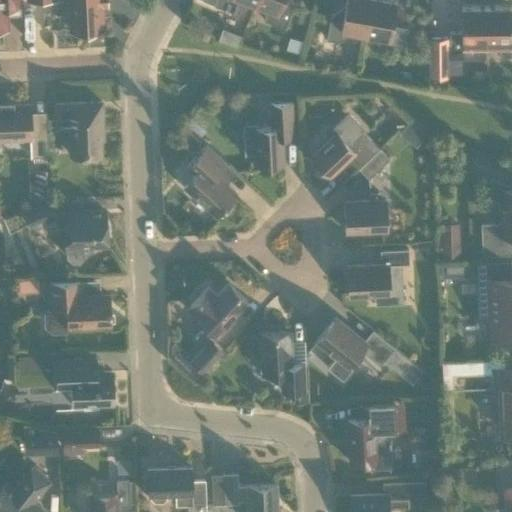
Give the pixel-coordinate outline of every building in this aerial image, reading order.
[(19,7),(18,0),(0,0),(0,22),(7,22),(7,15),(21,14),(21,7),(19,7)] [(71,0),(73,28),(103,27),(102,3),(101,0),(71,0)] [(242,0),(246,0),(255,3),(256,0),(216,0),(214,4),(237,13),(242,0)] [(256,0),(255,3),(268,8),(264,19),(286,27),(295,3),(286,0),(256,0)] [(342,29),(366,33),(371,0),(346,0),(344,15),(332,13),(327,38),(340,40),(342,29)] [(371,0),(366,33),(380,36),(378,47),(404,52),(408,27),(393,24),(396,0),(371,0)] [(487,44),(487,4),(462,4),(463,32),(449,32),(449,36),(450,57),(463,57),(463,44),(487,44)] [(511,29),(511,4),(487,4),(487,44),(511,44),(511,55),(511,29)] [(306,23),(310,11),(302,8),(298,19),(306,23)] [(450,57),(449,36),(432,36),(433,74),(450,74),(450,57)] [(102,101),(57,103),(58,127),(71,126),(72,155),(102,154),(101,130),(104,130),(102,101)] [(283,137),(295,137),(293,101),(271,102),(272,126),(256,127),(256,122),(244,122),(244,121),(243,121),(244,153),(246,153),(246,152),(256,152),(257,164),(285,163),(283,137)] [(31,104),(0,104),(0,147),(1,147),(0,138),(32,136),(33,156),(49,155),(48,119),(32,120),(31,104)] [(338,131),(312,156),(330,175),(349,157),(358,166),(379,147),(361,129),(363,127),(349,113),(334,127),(338,131)] [(194,130),(199,124),(191,117),(186,123),(194,130)] [(185,186),(216,214),(237,192),(219,176),(230,164),(207,143),(187,165),(196,173),(185,186)] [(380,148),(379,148),(371,156),(360,167),(370,177),(390,158),(380,148)] [(511,185),(494,178),(494,198),(501,198),(502,221),(482,222),(483,253),(511,252),(511,185)] [(382,199),(382,192),(369,193),(369,200),(346,200),(347,230),(388,229),(387,199),(382,199)] [(56,214),(50,201),(24,212),(30,225),(56,214)] [(66,212),(67,248),(74,263),(79,262),(84,256),(84,248),(93,247),(93,244),(108,243),(107,214),(81,215),(81,212),(66,212)] [(460,255),(459,224),(440,225),(441,256),(460,255)] [(398,263),(410,263),(409,248),(381,250),(382,263),(348,265),(349,295),(374,294),(374,303),(400,302),(398,263)] [(511,261),(479,262),(481,313),(491,313),(492,338),(511,336),(511,276),(511,277),(511,261)] [(441,276),(465,275),(465,263),(441,264),(441,276)] [(40,291),(42,278),(22,275),(20,288),(40,291)] [(50,281),(51,308),(48,308),(44,313),(44,326),(52,333),(65,333),(69,326),(112,324),(110,294),(76,295),(75,280),(50,281)] [(206,345),(212,338),(214,340),(218,336),(239,314),(237,312),(248,300),(229,282),(218,294),(209,286),(190,306),(197,312),(195,314),(206,324),(196,335),(206,345)] [(336,316),(317,339),(337,356),(328,367),(344,379),(353,367),(350,365),(352,362),(362,349),(381,365),(385,359),(404,375),(407,371),(415,362),(396,346),(374,329),(365,340),(336,316)] [(282,372),(283,389),(305,388),(304,363),(292,364),(291,331),(262,332),(264,373),(282,372)] [(192,360),(203,371),(224,349),(214,340),(212,338),(206,345),(192,360)] [(113,370),(98,371),(98,357),(57,359),(58,385),(73,385),(73,404),(115,403),(113,370)] [(452,373),(475,372),(475,359),(442,361),(443,388),(453,388),(452,373)] [(415,362),(407,371),(415,377),(422,368),(415,362)] [(511,368),(500,369),(502,434),(511,433),(511,368)] [(370,418),(348,419),(350,461),(371,460),(372,465),(367,465),(367,466),(395,465),(395,464),(391,464),(390,446),(389,427),(396,426),(406,426),(405,402),(395,403),(369,404),(358,405),(359,413),(370,412),(370,418)] [(24,454),(58,452),(57,430),(23,422),(24,454)] [(99,428),(62,429),(64,452),(82,451),(82,446),(99,445),(99,428)] [(511,511),(511,458),(498,459),(499,499),(508,499),(508,511),(511,511)] [(0,511),(41,511),(44,509),(34,501),(51,481),(32,465),(16,486),(7,479),(0,487),(0,511)] [(164,501),(167,497),(167,494),(176,494),(177,504),(188,504),(188,511),(207,511),(206,479),(193,479),(192,466),(148,468),(150,495),(152,495),(152,498),(155,501),(164,501)] [(249,499),(249,511),(279,511),(278,482),(248,484),(239,484),(238,472),(224,472),(225,490),(225,502),(239,502),(239,499),(249,499)] [(91,493),(91,511),(118,511),(119,505),(131,505),(130,478),(117,479),(118,492),(91,493)] [(384,493),(351,494),(352,511),(389,511),(389,505),(427,504),(426,480),(383,481),(384,493)] [(225,490),(213,491),(213,503),(225,502),(225,490)]
